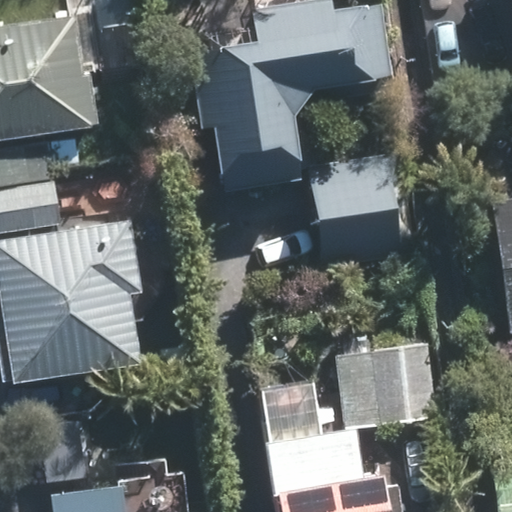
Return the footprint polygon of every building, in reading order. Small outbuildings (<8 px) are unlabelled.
[(257,36),(193,45),(205,125),(216,123),(226,189),(303,178),(294,116),(318,87),(393,76),(382,1),(340,7),(338,0),(274,0),(252,3),(257,36)] [(134,9),(90,15),(98,73),(142,67),(134,9)] [(0,137),(99,122),(81,11),(0,23),(0,137)] [(60,136),(0,146),(0,197),(6,233),(75,221),(60,136)] [(396,153),(307,165),(315,221),(403,209),(396,153)] [(511,192),(487,197),(508,329),(511,328),(511,192)] [(0,238),(0,261),(20,381),(153,359),(142,291),(154,289),(141,215),(0,238)] [(346,428),(430,417),(421,344),(336,355),(346,428)] [(261,389),(280,511),(390,511),(383,469),(361,473),(355,430),(323,435),(314,381),(261,389)] [(76,478),(67,421),(25,427),(34,484),(76,478)] [(511,511),(511,502),(498,504),(498,511),(511,511)]
